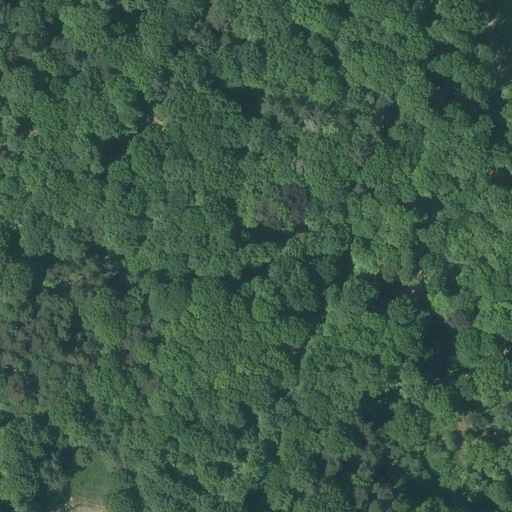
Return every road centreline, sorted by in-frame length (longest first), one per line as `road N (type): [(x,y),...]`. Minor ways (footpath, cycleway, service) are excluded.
road 1 (track): [(223,511),(370,208),(428,20)]
road 2 (track): [(330,294),(0,243)]
road 3 (track): [(400,129),(149,84)]
